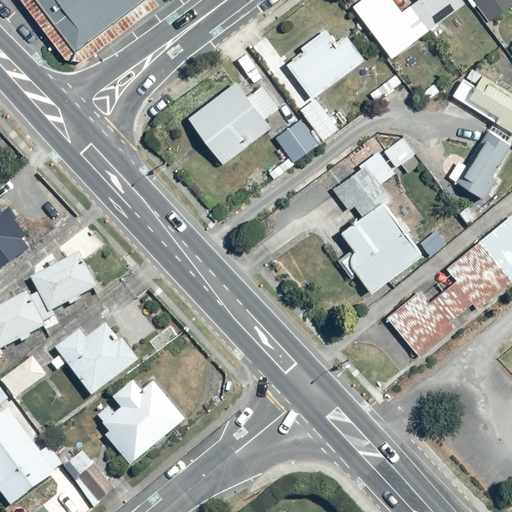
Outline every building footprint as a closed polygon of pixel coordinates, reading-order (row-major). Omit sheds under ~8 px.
[(145,0),(36,0),(78,53),(145,0)] [(398,0),(362,0),(357,4),(395,57),(471,3),(468,0),(420,0),(406,10),(398,0)] [(511,0),(478,0),(493,20),(511,6),(511,0)] [(308,53),(293,65),(316,98),(371,59),(353,36),(342,44),(329,26),(302,44),(308,53)] [(497,172),(511,147),(511,88),(476,67),(457,96),(492,119),(453,178),(490,197),(504,176),(497,172)] [(221,68),(167,110),(204,157),(258,114),(221,68)] [(336,126),(313,95),(298,107),(321,138),(336,126)] [(316,141),(298,116),(273,134),(291,159),(316,141)] [(422,162),(417,154),(404,134),(383,148),(397,168),(402,164),(407,171),(422,162)] [(350,256),(376,291),(429,254),(391,204),(398,200),(384,183),(399,173),(383,151),(364,164),(366,168),(336,188),(363,221),(345,233),(359,249),(350,256)] [(0,276),(31,250),(0,209),(0,276)] [(423,289),(390,317),(424,360),(460,329),(454,321),(476,304),(481,309),(511,283),(511,217),(451,267),(460,279),(433,300),(423,289)] [(101,289),(81,252),(32,280),(38,290),(0,310),(0,351),(47,328),(43,320),(101,289)] [(117,343),(104,325),(61,352),(94,398),(142,362),(124,339),(117,343)] [(47,373),(33,355),(0,379),(14,398),(47,373)] [(188,422),(156,383),(143,392),(134,383),(114,398),(118,403),(94,421),(132,466),(188,422)] [(0,408),(9,401),(0,388),(0,408)] [(58,474),(11,411),(0,417),(0,491),(12,507),(58,474)] [(116,489),(83,449),(67,462),(80,478),(100,502),(116,489)]
